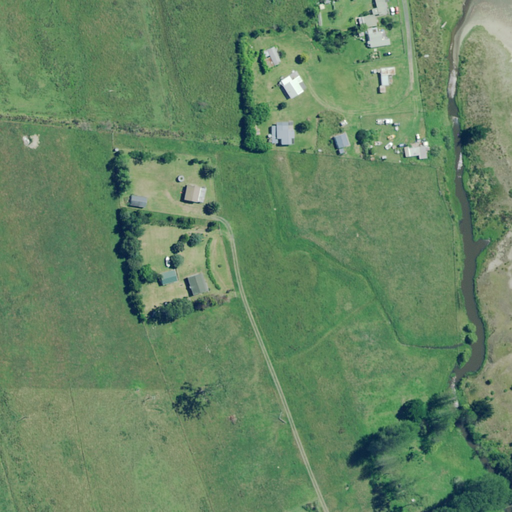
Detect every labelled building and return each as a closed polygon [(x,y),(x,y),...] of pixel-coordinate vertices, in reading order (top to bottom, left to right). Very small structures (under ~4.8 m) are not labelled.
[(370,14),(374,13),(374,14),(383,13),(381,0),(372,0),(373,8),(369,9),(370,14)] [(372,25),(370,15),(359,17),(361,27),(372,25)] [(367,44),(367,47),(364,47),(365,50),(368,49),(368,48),(388,45),(387,38),(383,39),(382,31),(365,33),(366,41),(365,41),(365,44),(367,44)] [(270,47),(262,50),(265,57),(261,59),(264,67),(277,62),(270,47)] [(375,73),(379,73),(379,85),(377,86),(378,93),(383,92),(383,86),(386,85),(386,75),(392,75),(392,67),(378,68),(378,69),(375,69),(375,73)] [(305,89),(296,75),(290,78),(288,75),(279,81),(289,98),(305,89)] [(279,139),(279,143),(279,145),(291,145),(291,126),(291,123),(285,122),(285,121),(273,121),(273,125),(270,125),(270,143),(276,143),(276,139),(279,139)] [(255,129),(254,123),(250,124),(252,137),(258,136),(257,129),(255,129)] [(346,145),(342,133),(332,136),(338,153),(342,152),(340,147),(346,145)] [(421,141),(421,146),(415,147),(415,143),(408,144),(408,147),(403,148),(404,157),(417,155),(417,159),(425,158),(423,146),(426,146),(426,140),(421,141)] [(198,180),(188,179),(187,184),(184,184),(181,200),(201,203),(203,188),(197,187),(198,180)] [(144,197),(130,196),(129,206),(143,207),(144,197)] [(178,276),(174,277),(172,270),(158,273),(161,285),(175,282),(179,281),(178,276)] [(206,291),(200,273),(185,278),(191,296),(206,291)]
